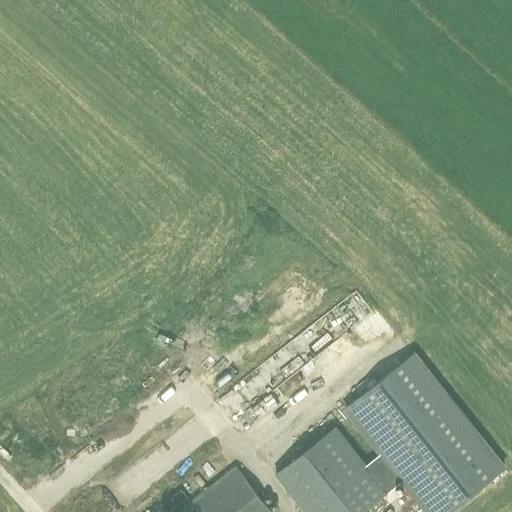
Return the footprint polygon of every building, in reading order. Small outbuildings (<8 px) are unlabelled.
[(389,320),(381,325),(394,341),(401,336),(389,320)] [(323,351),(335,344),(325,328),(313,335),(323,351)] [(285,383),(322,352),(307,334),(270,365),(285,383)] [(383,454),(364,469),(334,431),(277,476),(305,511),(364,511),(404,481),(428,511),(451,511),(505,469),(415,355),(347,409),(383,454)] [(272,511),(238,467),(180,511),(272,511)]
